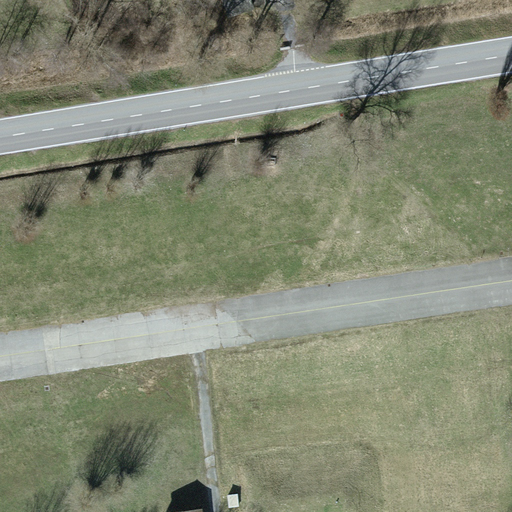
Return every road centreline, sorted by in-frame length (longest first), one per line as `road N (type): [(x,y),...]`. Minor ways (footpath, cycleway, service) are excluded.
road 1 (primary): [(511,54),(0,137)]
road 2 (track): [(213,511),(191,328)]
